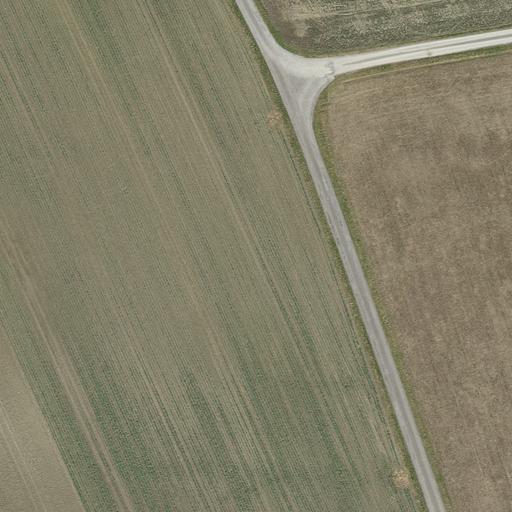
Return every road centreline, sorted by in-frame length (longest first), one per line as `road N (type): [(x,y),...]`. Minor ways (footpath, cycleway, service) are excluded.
road 1 (residential): [(242,0),(284,72),(438,511)]
road 2 (track): [(284,72),(511,34)]
